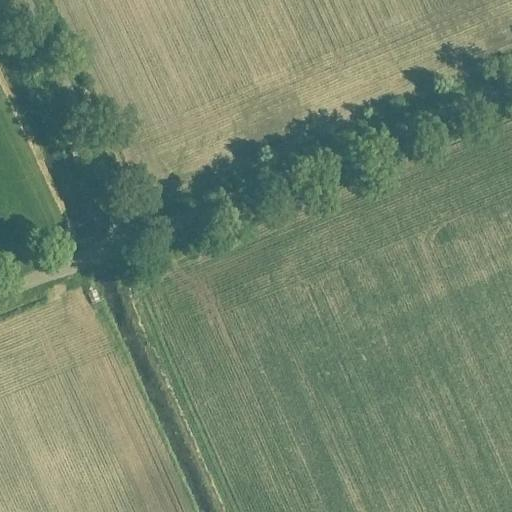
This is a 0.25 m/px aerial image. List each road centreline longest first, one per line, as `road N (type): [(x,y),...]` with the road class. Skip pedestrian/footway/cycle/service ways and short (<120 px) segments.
road 1 (unclassified): [(134,236),(511,83)]
road 2 (unclassified): [(134,236),(24,0)]
road 3 (unclassified): [(0,292),(134,236)]
